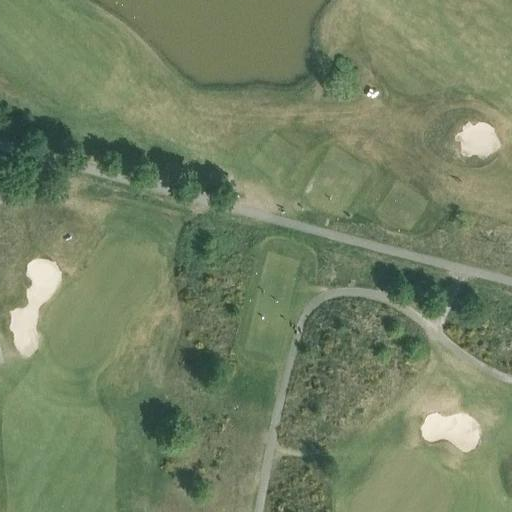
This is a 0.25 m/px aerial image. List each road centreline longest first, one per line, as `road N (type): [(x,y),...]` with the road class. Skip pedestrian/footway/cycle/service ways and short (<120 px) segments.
road 1 (track): [(511,282),(0,145)]
road 2 (track): [(257,511),(300,324),(320,298),(347,291),(387,299),(464,356),(511,379)]
